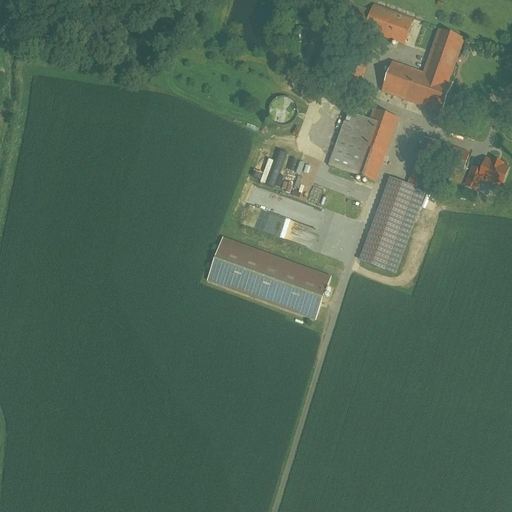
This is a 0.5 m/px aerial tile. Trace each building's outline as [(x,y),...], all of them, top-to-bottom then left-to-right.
[(268,0),(263,2),(268,12),(280,7),(276,0),(268,0)] [(358,8),(337,0),(334,0),(332,7),(330,12),(354,21),(358,8)] [(372,13),(358,8),(354,21),(352,25),(405,45),(415,20),(375,5),(372,13)] [(463,40),(440,32),(425,75),(448,83),(463,40)] [(357,47),(338,101),(353,106),(363,79),(361,78),(362,74),(364,75),(372,52),(357,47)] [(425,75),(393,63),(383,92),(442,114),(453,85),(448,83),(425,75)] [(293,121),(292,99),(271,100),(272,122),(293,121)] [(372,122),(350,113),(330,167),(375,183),(399,119),(376,111),(372,122)] [(426,138),(409,185),(415,188),(423,191),(435,159),(440,143),(426,138)] [(470,154),(440,143),(435,159),(464,170),(470,154)] [(261,150),(252,177),(261,180),(270,153),(261,150)] [(482,182),(503,189),(511,167),(486,157),(481,171),(472,167),(465,187),(478,192),(482,182)] [(297,174),(301,175),(305,164),(300,162),(297,174)] [(291,176),(295,166),(291,164),(287,174),(291,176)] [(275,187),(278,176),(272,174),(269,186),(275,187)] [(308,192),(311,181),(297,178),(295,188),(300,189),(299,190),(308,192)] [(291,193),(294,183),(281,179),(277,189),(291,193)] [(409,185),(392,179),(361,261),(385,270),(415,188),(409,185)] [(321,197),(323,185),(314,183),(312,195),(321,197)] [(268,214),(318,229),(324,210),(279,197),(278,199),(273,198),(268,214)] [(340,216),(346,217),(348,199),(343,199),(340,216)] [(227,240),(212,284),(317,321),(333,278),(227,240)]
